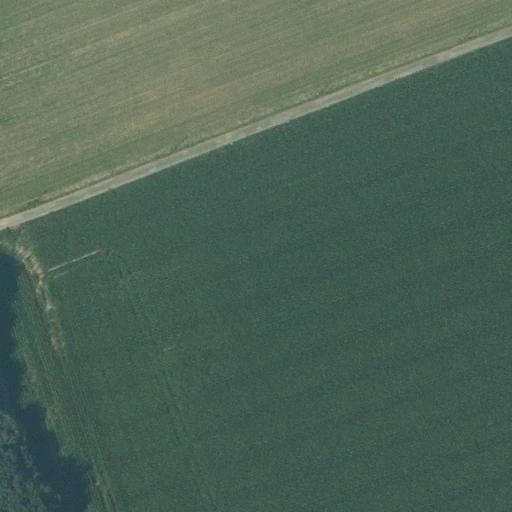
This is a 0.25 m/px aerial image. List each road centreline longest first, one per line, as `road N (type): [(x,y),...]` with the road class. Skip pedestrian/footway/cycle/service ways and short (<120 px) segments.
road 1 (unclassified): [(0,225),(511,29)]
road 2 (unclassified): [(0,390),(39,511)]
